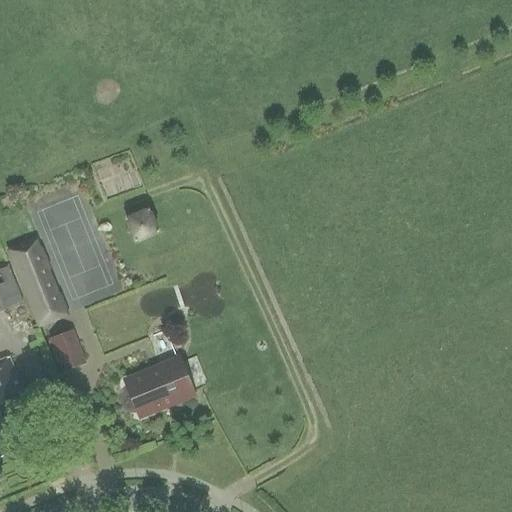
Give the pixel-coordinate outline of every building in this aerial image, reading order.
[(158,206),(134,217),(145,241),(170,229),(158,206)] [(7,251),(38,328),(69,316),(37,239),(7,251)] [(24,302),(9,267),(0,270),(0,273),(5,285),(0,287),(0,304),(2,310),(24,302)] [(51,339),(63,372),(87,363),(74,330),(51,339)] [(142,416),(194,395),(180,360),(128,381),(142,416)] [(15,364),(0,370),(0,451),(3,459),(38,444),(33,431),(42,428),(15,364)]
